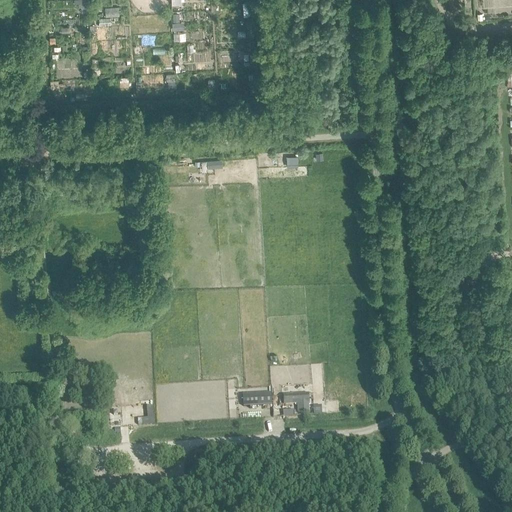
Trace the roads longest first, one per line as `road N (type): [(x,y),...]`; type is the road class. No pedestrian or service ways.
road 1 (unclassified): [(455,511),(394,392),(373,131)]
road 2 (unclassified): [(373,131),(0,160)]
road 3 (unknown): [(503,440),(491,280),(497,260),(511,257)]
road 4 (unclassified): [(373,131),(366,0)]
